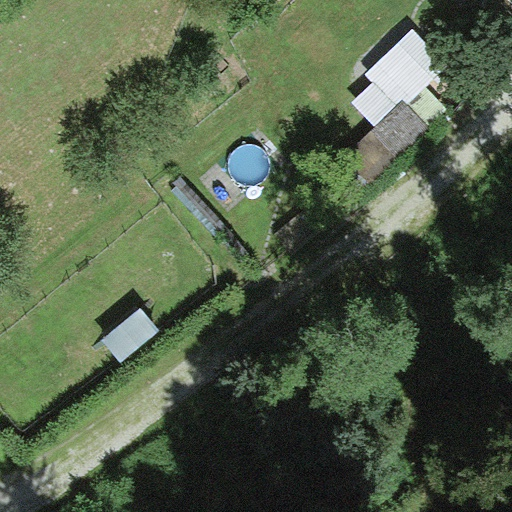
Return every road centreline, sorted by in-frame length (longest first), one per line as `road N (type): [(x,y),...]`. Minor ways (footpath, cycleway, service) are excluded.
road 1 (track): [(0,503),(232,339),(366,232)]
road 2 (residential): [(511,97),(366,232)]
